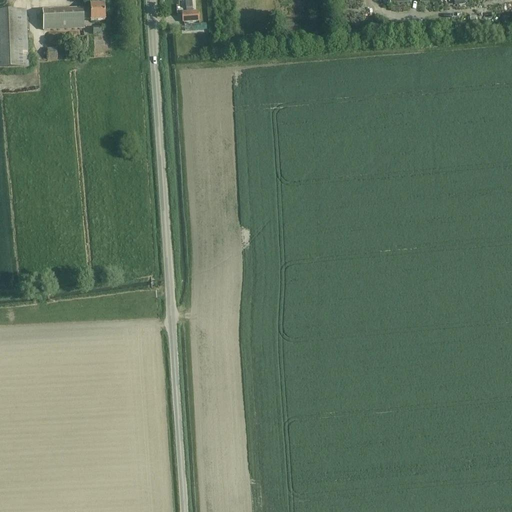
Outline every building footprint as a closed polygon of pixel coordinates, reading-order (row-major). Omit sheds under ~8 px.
[(82,10),(42,11),(43,31),(83,29),(83,20),(90,20),(90,22),(104,21),(104,5),(89,6),(90,9),(82,10)] [(198,12),(182,13),(183,23),(199,22),(198,12)] [(0,69),(27,69),(25,13),(0,13),(0,69)] [(78,37),(78,47),(86,47),(86,37),(78,37)] [(55,49),(46,50),(46,60),(56,59),(55,49)]
